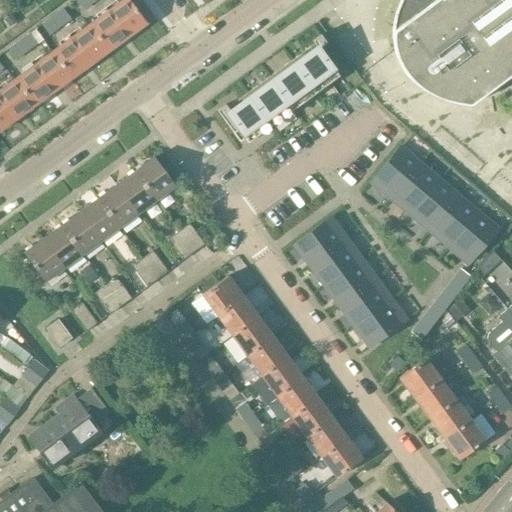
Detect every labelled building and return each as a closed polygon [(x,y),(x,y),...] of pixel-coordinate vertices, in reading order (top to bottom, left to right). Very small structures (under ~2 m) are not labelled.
[(128,0),(123,0),(90,25),(109,51),(146,23),(128,0)] [(468,105),(472,104),(511,74),(511,0),(401,0),(399,5),(395,20),(393,35),(394,47),(398,59),(404,70),(412,81),(421,89),(432,96),(443,101),(455,104),(468,105)] [(75,17),(68,7),(58,14),(65,24),(75,17)] [(12,14),(4,20),(9,27),(17,21),(12,14)] [(65,24),(58,14),(48,22),(55,32),(65,24)] [(90,25),(53,52),(72,78),(109,51),(90,25)] [(42,41),(34,31),(24,39),(31,49),(42,41)] [(217,111),(237,139),(242,136),(244,139),(247,143),(248,143),(267,129),(338,77),(339,76),(331,66),(322,54),(318,50),(326,44),(320,36),(311,42),(313,45),(237,100),(227,108),(225,105),(217,111)] [(21,57),(31,49),(24,39),(14,47),(21,57)] [(53,52),(15,79),(34,105),(72,78),(53,52)] [(0,130),(34,105),(15,79),(0,90),(0,130)] [(393,196),(421,163),(401,146),(372,180),(393,196)] [(135,171),(156,200),(175,186),(154,157),(135,171)] [(440,179),(421,163),(393,196),(412,213),(440,179)] [(135,171),(116,185),(138,213),(156,200),(135,171)] [(459,196),(440,179),(412,213),(431,229),(459,196)] [(119,227),(138,213),(116,185),(98,198),(119,227)] [(478,212),(459,196),(431,229),(450,245),(478,212)] [(101,241),(119,227),(98,198),(80,212),(101,241)] [(83,254),(101,241),(80,212),(61,225),(83,254)] [(470,262),(498,229),(478,212),(450,245),(470,262)] [(343,241),(327,220),(292,246),(308,267),(343,241)] [(179,231),(194,252),(205,244),(189,224),(179,231)] [(64,268),(83,254),(61,225),(43,239),(64,268)] [(184,260),(194,252),(179,231),(168,239),(184,260)] [(45,282),(64,268),(43,239),(24,253),(45,282)] [(358,261),(343,241),(308,267),(323,287),(358,261)] [(142,258),(157,279),(168,271),(153,251),(142,258)] [(147,287),(157,279),(142,258),(132,266),(147,287)] [(373,282),(358,261),(323,287),(338,307),(373,282)] [(97,276),(90,266),(80,273),(88,283),(97,276)] [(470,276),(460,269),(455,275),(465,283),(470,276)] [(465,283),(455,275),(455,276),(450,281),(460,289),(465,283)] [(213,276),(197,287),(202,295),(218,283),(213,276)] [(202,295),(217,315),(243,296),(228,276),(218,283),(202,295)] [(105,285),(121,306),(131,298),(116,278),(105,285)] [(455,295),(460,289),(450,281),(445,288),(455,295)] [(388,302),(373,282),(338,307),(353,328),(388,302)] [(110,314),(121,306),(105,285),(95,293),(110,314)] [(455,295),(445,288),(440,294),(450,302),(455,295)] [(450,302),(440,294),(435,301),(445,308),(450,302)] [(488,295),(478,304),(489,316),(498,307),(488,295)] [(214,324),(214,326),(214,327),(215,328),(216,330),(217,331),(218,331),(219,332),(221,332),(222,331),(224,331),(225,330),(226,329),(226,328),(232,336),(258,317),(243,296),(217,315),(220,319),(218,319),(217,320),(216,321),(215,322),(215,323),(214,324)] [(445,308),(435,301),(430,307),(440,315),(445,308)] [(461,301),(447,311),(455,322),(469,312),(461,301)] [(403,323),(388,302),(353,328),(368,349),(403,323)] [(86,331),(97,323),(82,303),(71,310),(86,331)] [(440,315),(430,307),(425,313),(435,321),(440,315)] [(511,315),(507,309),(498,317),(502,322),(490,333),(489,334),(488,335),(488,336),(487,337),(487,339),(487,340),(488,342),(489,343),(494,349),(491,352),(511,375),(511,315)] [(430,327),(435,321),(425,313),(420,320),(430,327)] [(447,328),(454,322),(448,314),(441,321),(447,328)] [(247,356),(273,337),(258,317),(232,336),(247,356)] [(59,347),(72,338),(58,319),(46,328),(59,347)] [(430,327),(420,320),(415,326),(425,334),(430,327)] [(176,328),(185,339),(193,333),(185,322),(176,328)] [(425,334),(415,326),(411,332),(410,333),(420,340),(425,334)] [(193,333),(185,339),(193,351),(202,344),(193,333)] [(6,336),(0,342),(0,343),(23,361),(29,353),(6,336)] [(262,376),(287,357),(273,337),(247,356),(262,376)] [(464,362),(473,356),(465,344),(456,351),(464,362)] [(481,367),(473,356),(464,362),(472,374),(481,367)] [(262,376),(251,384),(266,404),(276,396),(302,377),(287,357),(262,376)] [(415,398),(440,379),(425,359),(399,377),(415,398)] [(28,368),(41,379),(47,371),(33,361),(28,368)] [(206,368),(214,380),(223,373),(215,362),(206,368)] [(36,386),(41,379),(28,368),(22,376),(36,386)] [(223,373),(214,380),(223,391),(231,385),(223,373)] [(276,396),(266,404),(281,424),(291,416),(317,398),(302,377),(276,396)] [(429,419),(455,400),(440,379),(415,398),(429,419)] [(493,403),(503,396),(495,385),(485,392),(493,403)] [(94,423),(109,412),(91,388),(76,399),(73,394),(63,402),(67,408),(28,437),(52,470),(101,433),(94,423)] [(511,408),(503,396),(493,403),(501,415),(511,408)] [(0,404),(0,406),(13,416),(18,409),(5,398),(0,404)] [(306,437),(332,418),(317,398),(291,416),(306,437)] [(444,439),(470,420),(455,400),(429,419),(444,439)] [(236,409),(244,420),(253,414),(244,403),(236,409)] [(0,418),(7,424),(13,416),(0,406),(0,418)] [(253,414),(244,420),(253,431),(261,425),(253,414)] [(321,457),(347,438),(332,418),(306,437),(321,457)] [(486,441),(470,420),(444,439),(459,460),(486,441)] [(347,438),(321,457),(336,478),(362,459),(347,438)] [(266,449),(274,460),(282,454),(274,443),(266,449)] [(501,444),(493,453),(503,463),(511,454),(510,453),(504,446),(501,444)] [(282,454),(274,460),(282,472),(291,466),(282,454)] [(0,503),(0,511),(101,511),(80,484),(52,506),(32,479),(0,503)] [(347,480),(335,488),(342,496),(353,488),(347,480)] [(303,484),(295,491),(304,502),(312,495),(303,484)] [(335,488),(312,505),(320,511),(342,496),(335,488)] [(396,511),(386,502),(376,511),(396,511)]
